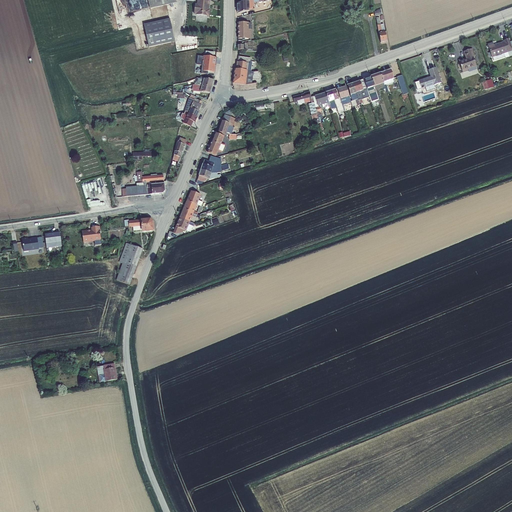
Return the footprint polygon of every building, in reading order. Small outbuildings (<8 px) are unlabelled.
[(175,0),(147,0),(150,9),(176,3),(175,0)] [(195,15),(209,16),(209,10),(208,10),(209,0),(197,0),(197,4),(195,3),(194,14),(195,14),(195,15)] [(250,0),(237,3),(238,13),(254,9),(254,3),(265,0),(250,0)] [(379,17),(376,18),(381,42),(387,41),(383,24),(381,24),(379,17)] [(149,47),(175,41),(170,19),(144,24),(149,47)] [(238,39),(251,39),(251,23),(238,23),(238,39)] [(507,51),(503,40),(499,41),(500,43),(489,46),(488,43),(483,45),(484,48),(487,58),(507,51)] [(249,45),(254,45),(253,41),(248,42),(248,43),(245,43),(244,50),(248,50),(248,45),(249,45)] [(468,56),(469,56),(467,48),(459,51),(461,58),(454,60),(457,72),(462,70),(462,69),(471,66),(468,56)] [(202,65),(201,74),(208,75),(208,72),(214,72),(215,66),(215,65),(214,65),(214,63),(215,63),(216,58),(217,58),(217,57),(213,57),(205,56),(203,56),(203,57),(198,56),(197,65),(202,65)] [(238,62),(237,69),(251,71),(252,61),(250,61),(251,58),(239,56),(238,62)] [(436,82),(431,66),(424,69),(426,76),(424,77),(423,76),(414,80),(416,88),(428,83),(429,84),(436,82)] [(251,71),(237,69),(235,69),(233,84),(245,85),(245,84),(252,83),(253,72),(251,71)] [(390,79),(387,70),(376,73),(380,83),(380,86),(388,83),(387,80),(390,79)] [(367,77),(370,86),(380,83),(376,73),(367,77)] [(404,94),(399,76),(393,78),(399,96),(404,94)] [(367,77),(360,80),(363,89),(370,87),(370,86),(367,77)] [(195,84),(212,87),(214,80),(198,78),(197,81),(196,81),(195,84)] [(491,79),(484,81),(486,89),(494,87),(491,79)] [(363,89),(360,80),(349,83),(354,97),(354,99),(358,97),(356,91),(360,90),(362,96),(365,95),(364,92),(363,89)] [(348,94),(350,99),(354,97),(349,83),(342,85),(345,95),(348,94)] [(201,92),(210,93),(212,87),(195,84),(192,85),(192,91),(193,91),(193,93),(200,94),(200,92),(201,92)] [(347,102),(342,87),(333,90),(336,99),(342,98),(343,103),(347,102)] [(332,108),(338,106),(336,99),(333,90),(327,91),(331,105),(332,108)] [(331,105),(327,91),(322,93),(326,105),(327,107),(331,105)] [(305,104),(303,105),(305,114),(305,117),(313,115),(312,112),(308,98),(307,98),(305,92),(301,93),(302,94),(290,97),(291,102),(294,101),(295,105),(305,102),(306,104),(305,104)] [(326,105),(322,93),(308,98),(312,112),(318,111),(317,105),(319,104),(320,107),(326,105)] [(185,111),(197,117),(200,112),(198,111),(202,105),(200,104),(202,101),(195,98),(195,97),(191,95),(189,98),(184,111),(185,111)] [(182,123),(190,126),(193,121),(195,122),(197,117),(185,111),(184,114),(182,113),(180,117),(181,119),(183,120),(182,123)] [(216,132),(223,135),(227,125),(232,127),(235,128),(236,127),(236,125),(231,123),(232,118),(222,115),(220,121),(216,132)] [(227,125),(223,135),(229,134),(232,127),(227,125)] [(213,157),(221,137),(213,134),(205,154),(213,157)] [(177,142),(172,159),(178,162),(185,145),(187,141),(180,138),(178,142),(177,142)] [(145,152),(132,152),(133,160),(142,159),(142,157),(151,156),(151,151),(150,151),(149,149),(145,149),(145,152)] [(212,164),(203,161),(199,171),(208,175),(212,164)] [(208,175),(199,171),(195,181),(201,183),(203,182),(204,178),(206,179),(208,175)] [(157,174),(151,175),(151,176),(142,176),(141,172),(136,172),(136,176),(134,176),(135,182),(137,181),(137,183),(136,183),(136,186),(126,187),(126,188),(126,189),(122,189),(123,197),(163,194),(165,191),(163,175),(157,176),(157,174)] [(185,202),(194,205),(199,196),(189,192),(185,202)] [(103,202),(101,195),(88,198),(90,206),(103,202)] [(192,212),(194,205),(185,202),(182,210),(195,215),(196,215),(196,214),(192,212)] [(194,225),(198,215),(196,215),(195,215),(182,210),(178,219),(187,222),(187,223),(190,216),(194,217),(191,224),(192,224),(194,225)] [(187,222),(178,219),(173,233),(175,234),(182,232),(182,230),(184,231),(187,225),(191,226),(192,224),(187,223),(187,222)] [(127,223),(127,221),(123,221),(123,230),(128,230),(128,233),(136,232),(136,233),(152,232),(151,224),(148,221),(127,223)] [(98,242),(96,228),(88,229),(89,232),(85,232),(84,231),(79,232),(81,243),(92,242),(93,243),(98,242)] [(55,247),(62,246),(62,240),(57,240),(56,234),(45,235),(46,237),(47,247),(55,245),(55,247)] [(39,248),(37,238),(29,239),(28,238),(22,238),(24,252),(39,250),(39,248)] [(115,282),(128,287),(141,250),(125,244),(118,265),(121,266),(115,282)] [(114,366),(96,369),(98,377),(99,377),(100,381),(104,380),(105,381),(116,379),(114,366)]
